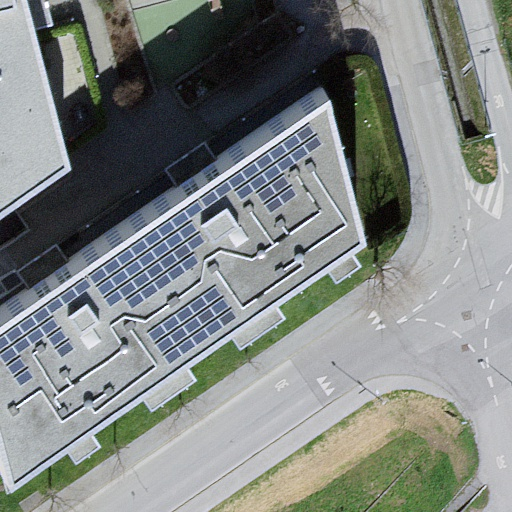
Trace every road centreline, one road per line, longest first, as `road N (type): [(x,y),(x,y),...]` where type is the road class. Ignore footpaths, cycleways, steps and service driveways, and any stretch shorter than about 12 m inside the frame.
road 1 (residential): [(470,278),(121,511)]
road 2 (residential): [(395,0),(470,278)]
road 3 (residential): [(470,278),(511,458)]
road 4 (residential): [(511,153),(471,0)]
